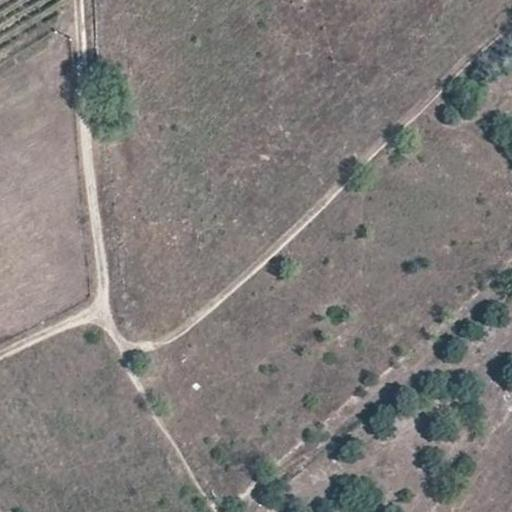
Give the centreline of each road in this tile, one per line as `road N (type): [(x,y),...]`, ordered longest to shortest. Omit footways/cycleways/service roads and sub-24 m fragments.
road 1 (track): [(216,511),(118,335),(103,275),(86,0)]
road 2 (track): [(112,310),(0,360)]
